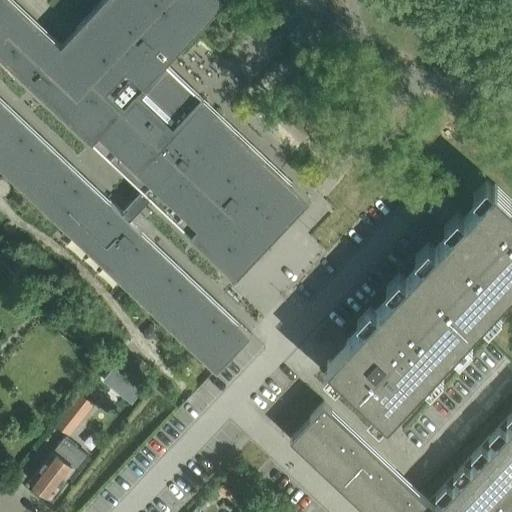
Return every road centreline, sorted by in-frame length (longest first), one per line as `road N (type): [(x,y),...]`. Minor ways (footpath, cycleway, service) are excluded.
road 1 (residential): [(231,403),(427,197)]
road 2 (residential): [(347,511),(231,403)]
road 3 (residential): [(127,511),(231,403)]
